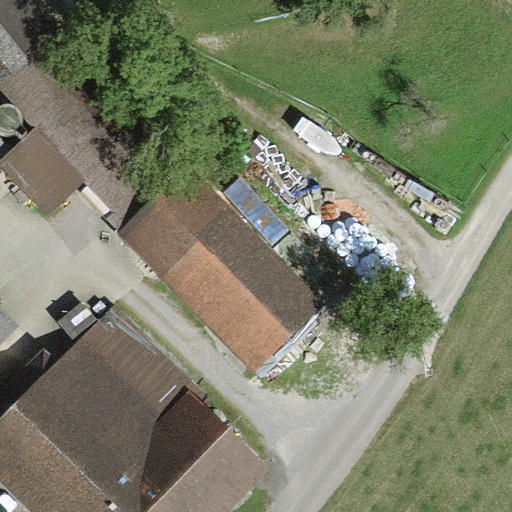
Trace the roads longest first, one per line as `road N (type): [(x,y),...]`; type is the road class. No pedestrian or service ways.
road 1 (residential): [(426,317),(292,511)]
road 2 (track): [(511,195),(426,317)]
